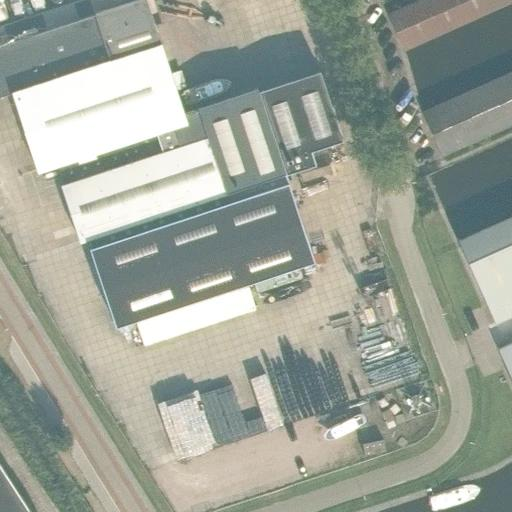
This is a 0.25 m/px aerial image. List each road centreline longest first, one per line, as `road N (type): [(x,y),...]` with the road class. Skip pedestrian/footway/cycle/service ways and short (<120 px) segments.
road 1 (unknown): [(0,161),(60,299),(96,344),(156,361),(201,352),(284,317),(322,291),(353,242),(353,108),(312,47)]
road 2 (unclassified): [(284,511),(417,468),(454,436),(460,391),(394,208)]
road 3 (unclassified): [(134,511),(0,293)]
